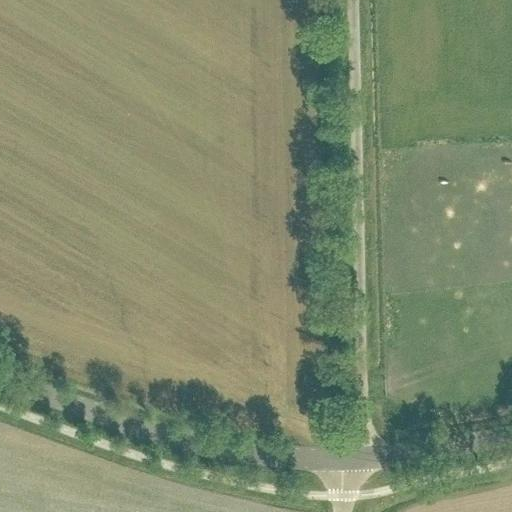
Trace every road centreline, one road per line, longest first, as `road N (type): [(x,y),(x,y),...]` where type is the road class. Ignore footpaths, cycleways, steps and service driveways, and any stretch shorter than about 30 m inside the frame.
road 1 (track): [(351,461),(363,409),(353,0)]
road 2 (tertiary): [(351,461),(253,454),(181,437),(0,377)]
road 3 (tertiary): [(511,434),(351,461)]
